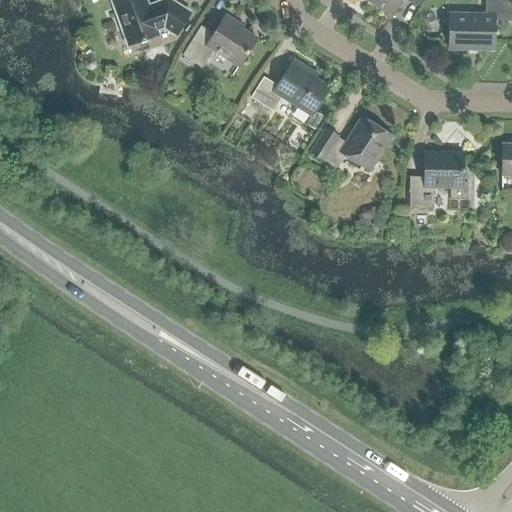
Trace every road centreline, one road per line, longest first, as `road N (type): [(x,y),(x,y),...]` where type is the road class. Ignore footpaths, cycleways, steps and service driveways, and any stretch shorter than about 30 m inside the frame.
road 1 (primary): [(454,511),(0,215)]
road 2 (primary): [(0,238),(406,511)]
road 3 (residential): [(511,100),(423,101),(294,18),(290,0)]
